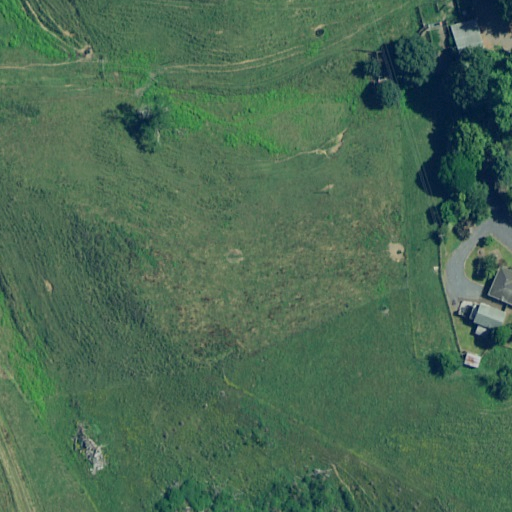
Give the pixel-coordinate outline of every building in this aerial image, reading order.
[(476,19),(450,26),(459,58),(485,51),(476,19)] [(395,69),(372,68),(371,93),(394,94),(395,69)] [(511,269),(505,266),(494,293),(511,301),(511,269)] [(478,305),(478,307),(472,305),(467,318),(473,320),(472,322),(498,331),(504,314),(478,305)] [(489,331),(477,326),(473,336),(485,341),(489,331)] [(481,356),(465,353),(463,365),(479,367),(481,356)]
